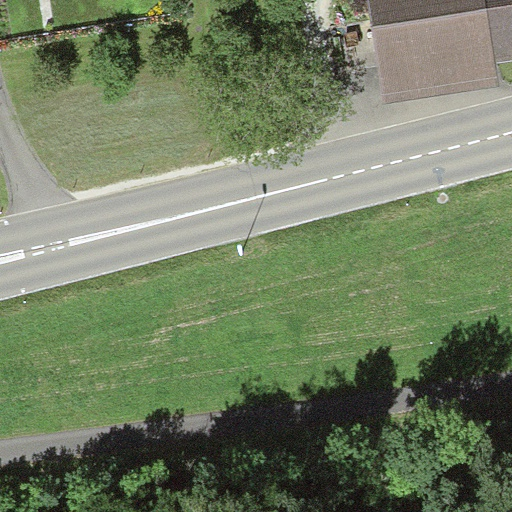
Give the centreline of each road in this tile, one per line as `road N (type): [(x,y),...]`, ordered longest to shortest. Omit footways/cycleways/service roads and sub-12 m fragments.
road 1 (primary): [(0,256),(511,130)]
road 2 (track): [(511,382),(0,457)]
